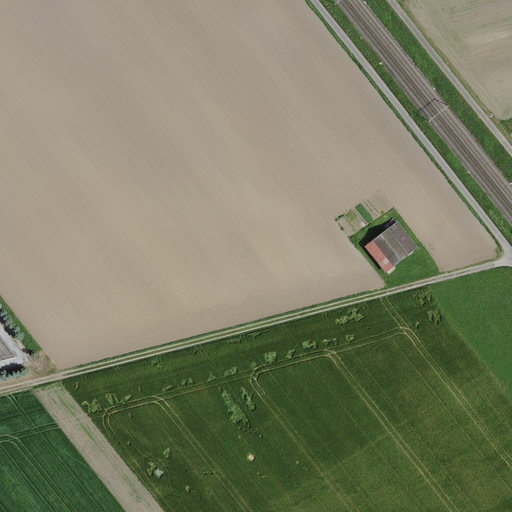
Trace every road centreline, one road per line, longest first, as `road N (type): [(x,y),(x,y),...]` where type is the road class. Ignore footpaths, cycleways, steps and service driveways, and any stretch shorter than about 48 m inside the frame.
road 1 (track): [(511,259),(0,391)]
road 2 (unclassified): [(511,255),(314,0)]
road 3 (unclassified): [(511,150),(390,0)]
